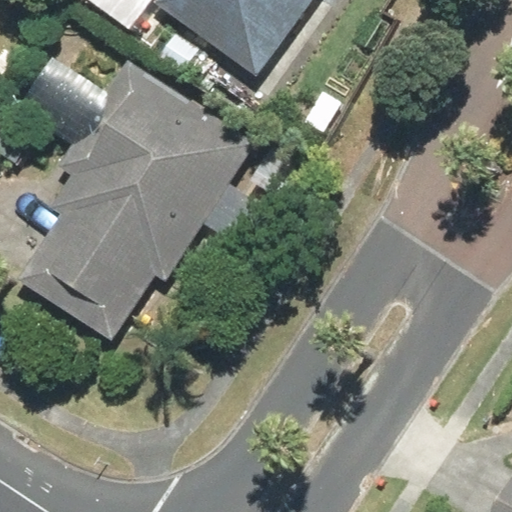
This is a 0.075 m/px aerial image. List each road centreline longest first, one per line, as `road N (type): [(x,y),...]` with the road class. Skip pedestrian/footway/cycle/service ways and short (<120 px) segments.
road 1 (residential): [(204,511),(511,12)]
road 2 (residential): [(511,229),(327,511)]
